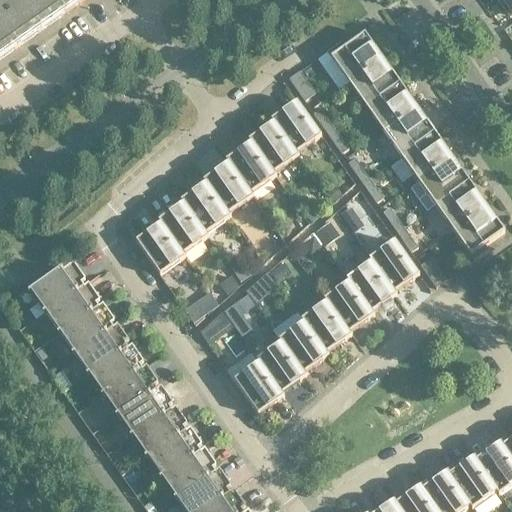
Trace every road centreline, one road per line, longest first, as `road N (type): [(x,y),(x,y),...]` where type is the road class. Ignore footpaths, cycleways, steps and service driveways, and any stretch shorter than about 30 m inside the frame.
road 1 (residential): [(261,460),(95,225),(218,120)]
road 2 (residential): [(261,460),(453,291)]
road 3 (residential): [(306,511),(511,402)]
road 4 (residential): [(0,200),(182,69)]
road 5 (residential): [(0,110),(157,0)]
road 6 (residential): [(511,132),(422,0)]
